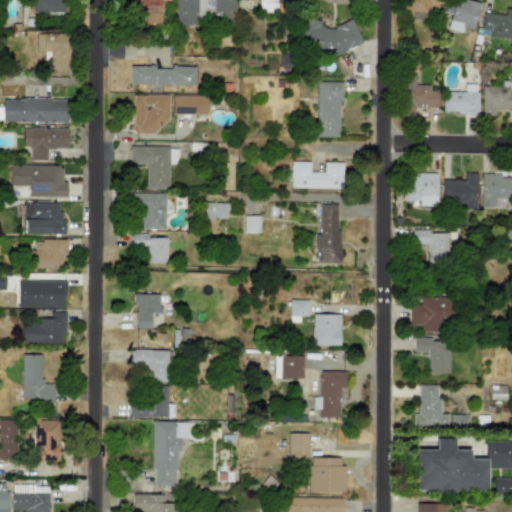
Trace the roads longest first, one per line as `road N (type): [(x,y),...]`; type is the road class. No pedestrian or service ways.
road 1 (residential): [(98,511),(101,0)]
road 2 (residential): [(386,511),(388,0)]
road 3 (residential): [(388,151),(511,152)]
